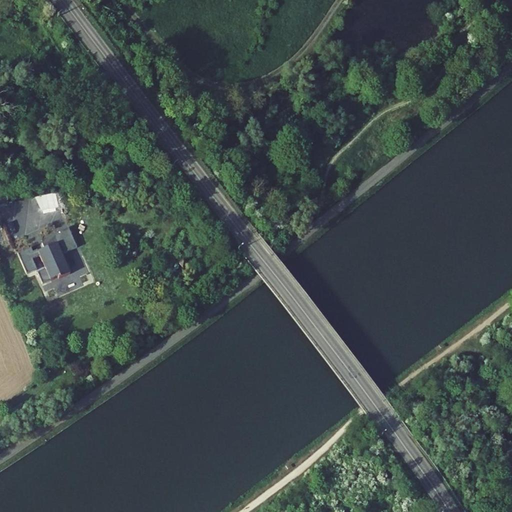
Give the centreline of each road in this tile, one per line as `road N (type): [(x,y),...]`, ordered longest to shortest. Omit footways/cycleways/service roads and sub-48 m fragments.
road 1 (tertiary): [(61,0),(449,511)]
road 2 (track): [(121,0),(213,100),(228,100),(306,54),(340,0)]
